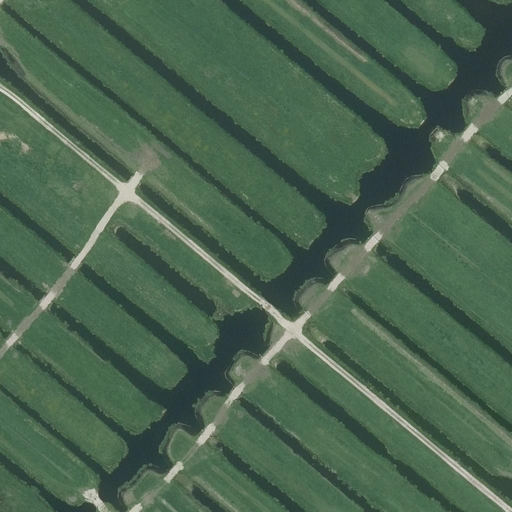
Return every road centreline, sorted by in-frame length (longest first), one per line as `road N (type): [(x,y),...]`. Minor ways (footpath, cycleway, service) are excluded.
road 1 (track): [(511,511),(291,328),(344,271)]
road 2 (track): [(0,84),(261,303)]
